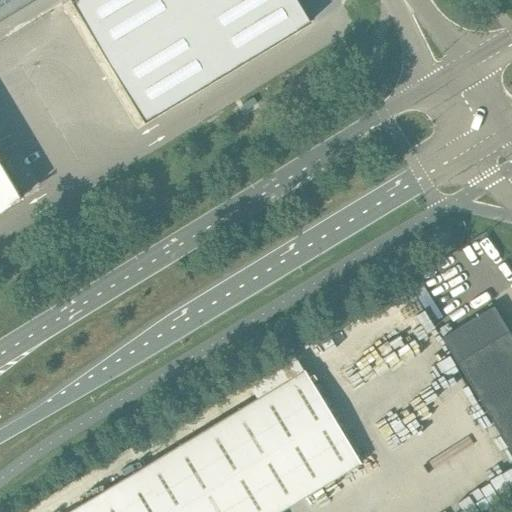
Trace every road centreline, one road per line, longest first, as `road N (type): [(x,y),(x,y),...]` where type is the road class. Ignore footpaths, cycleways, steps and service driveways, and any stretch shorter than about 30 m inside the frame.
road 1 (tertiary): [(0,434),(476,151)]
road 2 (tertiary): [(437,85),(0,351)]
